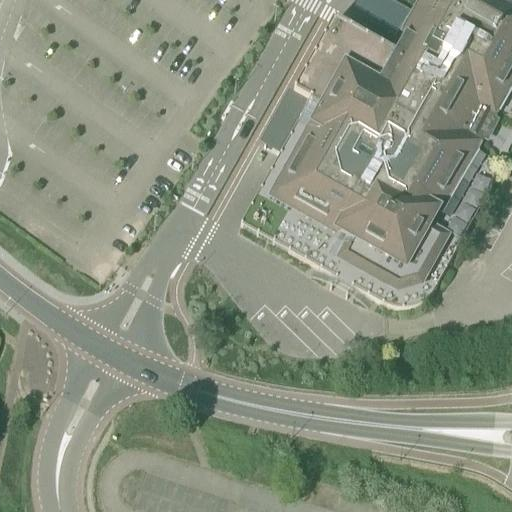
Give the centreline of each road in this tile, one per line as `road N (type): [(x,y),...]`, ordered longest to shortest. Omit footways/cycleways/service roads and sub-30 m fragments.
road 1 (tertiary): [(421,430),(235,402),(111,355)]
road 2 (unclassified): [(62,511),(63,450),(111,355)]
road 3 (tertiary): [(111,355),(0,278)]
